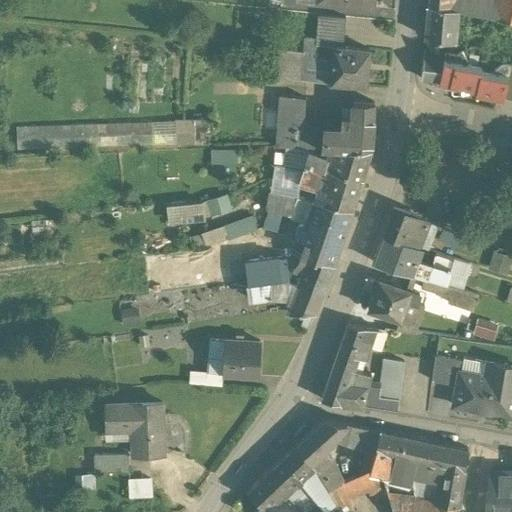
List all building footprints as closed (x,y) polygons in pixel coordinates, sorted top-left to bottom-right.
[(316,0),(317,3),(372,9),(372,0),(316,0)] [(447,0),(447,8),(456,10),(462,10),(463,0),(447,0)] [(491,0),(463,0),(462,10),(485,15),(490,16),(491,0)] [(511,0),(491,0),(490,16),(511,19),(511,0)] [(447,8),(428,4),(425,38),(452,40),(455,14),(456,10),(447,8)] [(345,17),(318,15),(316,40),(315,46),(318,47),(333,48),(333,47),(342,48),(345,17)] [(316,40),(304,39),(300,81),(315,82),(318,47),(315,46),(316,40)] [(342,48),(333,47),(333,48),(318,47),(315,82),(331,84),(366,86),(369,50),(342,48)] [(302,51),(276,48),(272,77),(298,81),(302,51)] [(443,53),(424,50),(419,78),(439,81),(442,60),(442,58),(443,53)] [(442,60),(469,65),(461,52),(456,55),(443,53),(442,58),(442,60)] [(480,67),(469,65),(442,60),(439,81),(438,84),(477,90),(480,71),(480,67)] [(511,94),(511,66),(495,63),(493,73),(507,76),(504,93),(511,94)] [(493,73),(480,71),(477,90),(476,94),(503,99),(504,93),(507,76),(493,73)] [(306,98),(279,96),(276,147),(284,147),(301,147),(326,148),(327,131),(327,130),(304,128),(306,98)] [(374,103),(354,101),(353,117),(342,117),(341,132),(327,131),(326,147),(330,148),(370,148),(374,103)] [(207,120),(15,128),(17,151),(208,144),(207,120)] [(274,180),(298,180),(301,170),(303,164),(305,157),(313,160),(313,158),(326,162),(330,148),(326,148),(301,147),(284,147),(285,163),(274,164),(274,180)] [(241,148),(211,150),(212,168),(242,167),(241,148)] [(370,148),(330,148),(326,162),(324,168),(361,177),(371,148),(370,148)] [(303,164),(311,166),(313,160),(305,157),(303,164)] [(324,168),(326,162),(313,158),(313,160),(311,166),(323,171),(324,168)] [(309,172),(311,166),(303,164),(301,170),(309,172)] [(311,166),(309,172),(308,174),(321,178),(323,171),(311,166)] [(361,177),(324,168),(323,171),(321,178),(319,186),(336,190),(331,204),(333,205),(351,209),(361,177)] [(298,180),(319,186),(321,178),(308,174),(309,172),(301,170),(298,180)] [(228,194),(206,201),(211,216),(233,210),(228,194)] [(295,198),(273,194),(268,210),(290,216),(295,198)] [(331,204),(311,200),(303,225),(299,224),(295,237),(310,241),(305,257),(314,260),(315,258),(333,264),(338,250),(351,209),(333,205),(331,204)] [(207,220),(206,202),(168,205),(170,223),(207,220)] [(410,213),(392,209),(388,218),(382,235),(417,246),(426,224),(410,214),(410,213)] [(258,230),(253,217),(192,236),(196,249),(258,230)] [(417,246),(382,235),(372,262),(406,272),(415,275),(424,277),(445,283),(449,271),(431,266),(417,261),(421,248),(417,246)] [(511,261),(511,257),(496,252),(490,270),(508,275),(511,261)] [(453,259),(435,253),(431,266),(449,271),(453,259)] [(300,256),(272,259),(274,279),(282,279),(286,278),(294,266),(300,256)] [(305,257),(300,256),(294,266),(303,270),(304,268),(310,270),(314,260),(305,257)] [(333,264),(315,258),(314,260),(310,270),(304,268),(303,270),(297,285),(292,283),(286,300),(283,312),(314,312),(333,264)] [(272,259),(260,261),(263,281),(271,280),(274,279),(272,259)] [(469,264),(453,259),(449,271),(445,283),(453,286),(461,288),(469,264)] [(260,261),(245,262),(247,283),(263,281),(260,261)] [(406,272),(402,283),(380,275),(379,280),(410,291),(415,275),(406,272)] [(424,277),(415,275),(410,291),(419,294),(420,290),(424,277)] [(445,283),(424,277),(420,290),(446,297),(449,298),(453,286),(445,283)] [(292,283),(282,279),(274,279),(271,280),(269,298),(286,300),(292,283)] [(263,281),(247,283),(249,301),(269,298),(271,280),(263,281)] [(379,280),(378,280),(377,283),(372,282),(369,291),(373,294),(367,310),(398,320),(395,329),(415,332),(424,305),(416,302),(419,294),(410,291),(379,280)] [(461,288),(453,286),(449,298),(446,297),(446,307),(470,314),(476,293),(461,288)] [(138,310),(121,314),(123,327),(140,324),(138,310)] [(375,328),(347,325),(335,357),(355,363),(357,357),(366,360),(375,328)] [(214,340),(213,356),(223,356),(224,340),(214,340)] [(259,343),(224,340),(223,356),(221,373),(221,374),(257,377),(259,343)] [(221,373),(223,356),(213,356),(207,355),(206,372),(221,373)] [(355,363),(335,357),(321,400),(362,406),(365,387),(368,388),(368,386),(370,375),(360,373),(352,371),(355,363)] [(462,362),(434,357),(431,383),(455,387),(458,373),(460,374),(462,362)] [(403,362),(383,360),(379,388),(378,398),(398,401),(403,362)] [(511,415),(511,368),(493,365),(490,379),(460,374),(458,373),(455,387),(452,408),(511,418),(511,415)] [(206,372),(199,372),(198,385),(221,386),(221,374),(221,373),(206,372)] [(379,388),(368,386),(368,388),(365,387),(362,406),(397,411),(398,401),(378,398),(379,388)] [(162,402),(105,404),(106,431),(131,430),(132,455),(163,454),(162,402)] [(324,419),(295,445),(310,463),(314,469),(329,456),(324,452),(337,436),(347,424),(324,419)] [(380,431),(347,424),(337,436),(354,443),(366,447),(371,449),(375,450),(376,447),(375,446),(380,431)] [(403,436),(380,431),(375,446),(376,447),(375,450),(368,473),(381,476),(385,487),(393,511),(415,511),(416,500),(406,499),(399,480),(390,478),(393,457),(398,458),(403,436)] [(427,441),(403,436),(398,458),(438,466),(442,444),(427,441)] [(467,449),(442,444),(438,466),(441,466),(434,502),(456,505),(467,449)] [(295,445),(259,480),(247,492),(260,503),(251,511),(270,511),(283,499),(278,494),(300,473),(310,463),(295,445)] [(370,453),(366,452),(361,475),(368,473),(375,450),(371,449),(370,453)] [(127,454),(93,455),(94,473),(128,471),(127,454)] [(329,456),(314,469),(326,489),(341,482),(329,456)] [(310,463),(300,473),(318,502),(329,494),(326,489),(314,469),(310,463)] [(94,473),(75,473),(75,490),(94,490),(94,473)] [(361,475),(341,482),(326,489),(329,494),(340,511),(354,511),(366,508),(362,496),(385,487),(381,476),(368,473),(361,475)] [(511,511),(511,473),(489,473),(488,498),(485,498),(484,511),(511,511)] [(151,477),(130,478),(129,499),(152,497),(151,477)] [(340,511),(329,494),(318,502),(320,507),(314,511),(340,511)] [(297,511),(283,499),(270,511),(297,511)] [(432,511),(434,502),(416,500),(415,511),(432,511)] [(455,511),(456,505),(434,502),(432,511),(455,511)]
